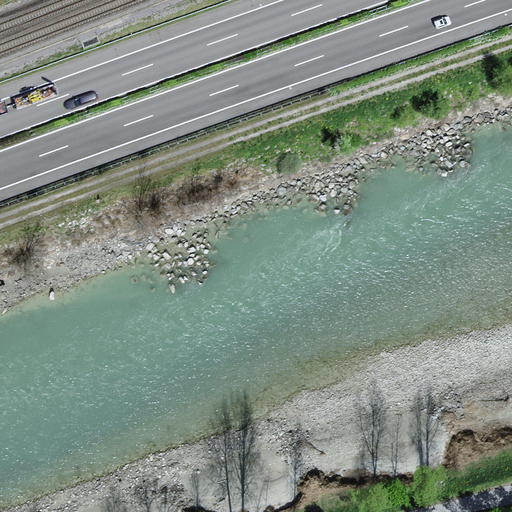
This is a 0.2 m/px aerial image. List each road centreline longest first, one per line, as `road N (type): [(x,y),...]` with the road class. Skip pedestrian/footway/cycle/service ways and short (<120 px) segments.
road 1 (track): [(0,223),(511,46)]
road 2 (motorway): [(0,170),(486,0)]
road 3 (motorway): [(333,0),(0,118)]
